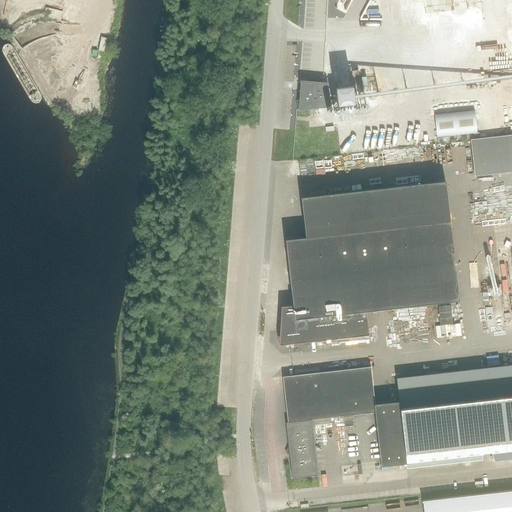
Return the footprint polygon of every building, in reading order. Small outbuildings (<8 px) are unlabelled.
[(326,98),(324,83),(304,82),(304,91),(301,91),(300,99),(299,110),(329,108),(328,98),(326,98)] [(452,135),(492,131),(490,109),(450,113),(452,135)] [(475,176),(511,172),(511,135),(470,141),(475,176)] [(303,186),(303,193),(338,189),(337,178),(342,178),(341,170),(330,171),(331,182),(318,183),(319,184),(303,186)] [(452,252),(454,252),(445,181),(301,197),(306,237),(286,240),(294,305),(282,306),(280,338),(286,344),(369,335),(366,311),(459,300),(455,269),(454,269),(452,252)] [(452,323),(451,304),(437,305),(438,324),(452,323)] [(482,455),(511,451),(511,365),(397,378),(399,401),(375,404),(371,367),(283,377),(288,422),(286,423),(292,478),(319,475),(312,420),(375,412),(381,466),(406,463),(407,469),(483,460),(482,455)] [(511,511),(511,491),(423,501),(424,511),(511,511)]
